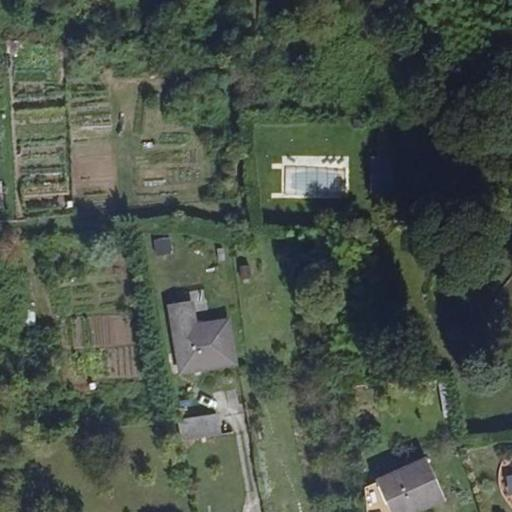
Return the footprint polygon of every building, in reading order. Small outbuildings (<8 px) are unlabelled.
[(112,6),(112,10),(110,35),(129,37),(132,8),(112,6)] [(378,53),(404,53),(405,39),(377,38),(378,53)] [(410,87),(407,109),(419,109),(427,109),(429,90),(410,87)] [(426,117),(427,109),(419,109),(407,109),(407,115),(426,117)] [(390,191),(389,157),(369,157),(370,194),(390,193),(390,191)] [(28,245),(17,246),(20,276),(31,275),(28,245)] [(230,320),(173,330),(180,372),(237,363),(230,320)] [(450,379),(438,380),(443,414),(455,412),(450,379)] [(455,412),(443,414),(444,420),(456,419),(455,412)] [(176,422),(179,441),(222,433),(217,413),(176,422)] [(383,480),(365,488),(367,511),(381,511),(385,511),(389,511),(390,511),(415,511),(444,499),(427,460),(383,480)]
